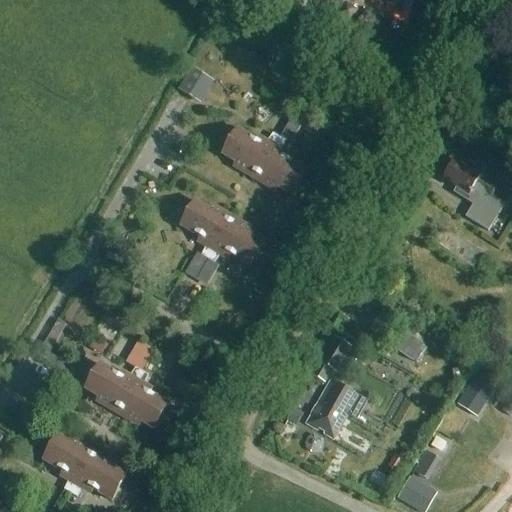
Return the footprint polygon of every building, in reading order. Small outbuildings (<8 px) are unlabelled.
[(337,16),(350,24),(358,11),(346,3),(337,16)] [(178,91),(201,105),(214,83),(192,69),(178,91)] [(292,117),(280,138),(292,145),(304,124),(292,117)] [(278,139),(272,135),(264,147),(237,132),(222,156),(236,164),(234,167),(244,173),(243,174),(254,181),(278,139)] [(278,139),(254,181),(265,187),(265,186),(275,192),(277,188),(290,196),(305,171),(278,156),(285,143),(278,139)] [(268,211),(273,201),(198,160),(192,170),(268,211)] [(454,163),(443,181),(457,190),(455,194),(474,206),(466,220),(489,234),(506,206),(492,198),(496,193),(478,182),(483,172),(483,168),(475,164),(471,165),(467,171),(454,163)] [(207,261),(232,219),(221,212),(220,213),(210,208),(209,211),(195,203),(181,228),(207,244),(201,257),(207,261)] [(232,219),(207,261),(214,264),(222,252),(249,268),(263,243),(250,235),(252,232),(242,226),(243,225),(232,219)] [(128,272),(135,258),(112,246),(105,260),(128,272)] [(219,267),(214,264),(207,261),(197,280),(208,286),(219,267)] [(424,345),(415,340),(414,339),(416,335),(404,327),(401,331),(390,348),(413,363),(424,345)] [(334,339),(327,351),(311,377),(325,385),(333,371),(337,374),(352,350),(334,339)] [(139,342),(126,364),(141,373),(154,351),(139,342)] [(365,360),(381,369),(391,351),(375,342),(365,360)] [(117,415),(141,373),(135,369),(127,382),(100,366),(86,391),(99,399),(97,402),(107,408),(106,409),(117,415)] [(141,373),(117,415),(128,422),(128,420),(138,426),(140,423),(153,431),(168,406),(141,390),(148,377),(141,373)] [(494,392),(474,379),(463,397),(483,410),(494,392)] [(353,395),(330,382),(306,425),(334,441),(347,417),(342,414),(353,395)] [(130,454),(137,442),(61,396),(54,408),(130,454)] [(511,405),(508,403),(502,412),(511,418),(511,416),(511,405)] [(294,410),(287,421),(295,427),(302,415),(294,410)] [(415,417),(410,427),(426,434),(430,423),(415,417)] [(58,437),(43,462),(70,478),(64,491),(70,495),(95,453),(84,447),(83,448),(73,442),(72,445),(58,437)] [(95,453),(70,495),(76,499),(85,487),(112,502),(126,477),(113,469),(115,466),(105,460),(106,459),(95,453)] [(397,475),(406,460),(396,454),(387,468),(397,475)] [(410,478),(397,500),(418,511),(427,511),(438,495),(410,478)]
